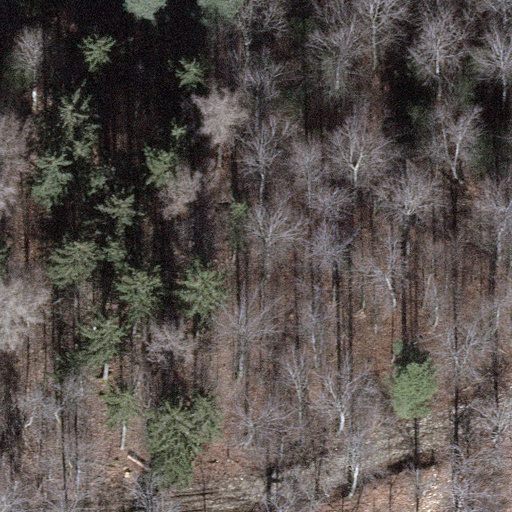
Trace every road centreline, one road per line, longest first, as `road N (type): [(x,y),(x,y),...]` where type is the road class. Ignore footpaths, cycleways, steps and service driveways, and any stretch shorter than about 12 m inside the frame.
road 1 (track): [(0,43),(79,53),(257,115),(511,236)]
road 2 (track): [(511,402),(358,462),(163,511)]
